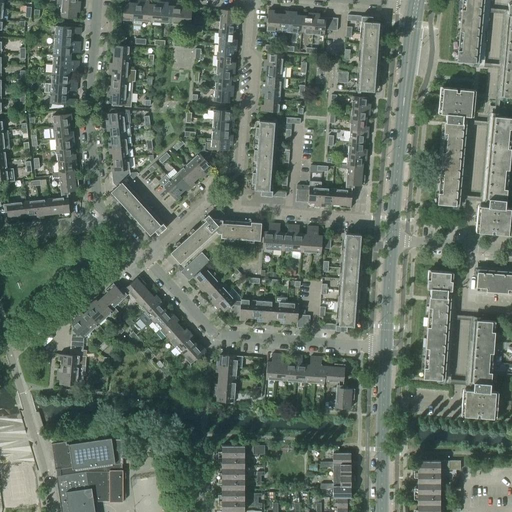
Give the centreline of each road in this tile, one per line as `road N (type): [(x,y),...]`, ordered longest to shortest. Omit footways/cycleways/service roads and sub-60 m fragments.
road 1 (residential): [(385,347),(221,336),(146,260)]
road 2 (residential): [(146,260),(209,207),(367,219)]
road 3 (tertiary): [(415,3),(390,240)]
road 4 (residential): [(105,215),(97,204),(89,122),(97,0)]
road 5 (residential): [(240,167),(244,112),(254,104),(251,0)]
road 6 (residential): [(9,355),(137,249)]
road 7 (tertiary): [(385,347),(382,511)]
road 8 (residential): [(412,401),(455,401),(462,306)]
road 9 (residential): [(202,511),(199,450),(191,454),(191,511)]
road 10 (residential): [(467,246),(480,126)]
